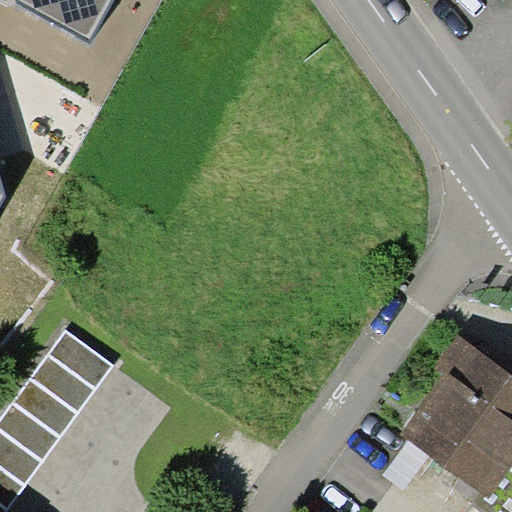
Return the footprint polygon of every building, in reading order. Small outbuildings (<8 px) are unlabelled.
[(0,0),(0,2),(7,6),(13,6),(17,0),(90,37),(110,0),(0,0)] [(68,329),(0,419),(0,511),(5,511),(116,364),(68,329)] [(511,465),(511,373),(458,334),(434,367),(442,374),(399,433),(408,440),(430,456),(488,498),(511,465)] [(382,474),(401,489),(430,456),(408,440),(382,474)] [(511,511),(511,465),(488,498),(481,508),(487,511),(511,511)]
